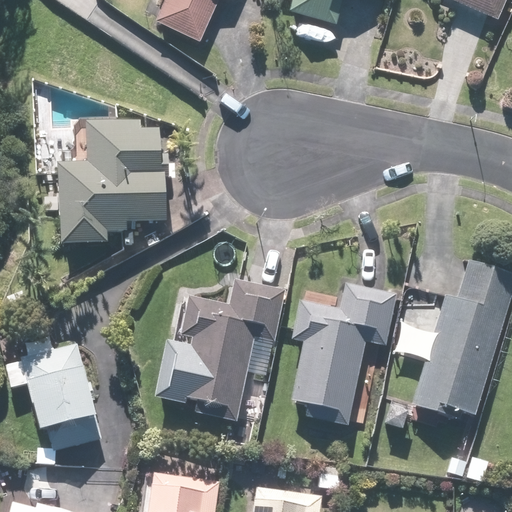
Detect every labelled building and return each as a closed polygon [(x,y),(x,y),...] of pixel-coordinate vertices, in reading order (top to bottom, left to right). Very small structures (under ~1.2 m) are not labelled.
[(221,0),(229,3),(230,0),(165,0),(153,27),(199,46),(218,0),(221,0)] [(290,0),(286,15),(333,28),(340,0),(290,0)] [(438,0),(495,24),(505,0),(438,0)] [(137,124),(81,127),(83,166),(53,167),(57,251),(104,248),(104,235),(123,234),(123,225),(164,223),(162,176),(158,176),(156,131),(137,132),(137,124)] [(473,419),(511,291),(511,275),(467,262),(455,303),(442,299),(409,407),(459,422),(461,415),(473,419)] [(192,416),(234,425),(252,341),(273,345),(284,292),(232,281),(227,307),(187,298),(178,337),(190,340),(177,401),(194,405),(192,416)] [(302,420),(344,429),(363,345),(384,349),(395,296),(342,285),(337,311),(297,303),(288,342),(300,344),(287,406),(305,409),(302,420)] [(98,441),(82,376),(84,376),(76,346),(17,361),(24,384),(23,384),(35,435),(43,433),(48,454),(98,441)] [(134,511),(211,511),(214,481),(144,475),(143,488),(136,488),(134,511)] [(314,511),(316,498),(255,490),(252,511),(314,511)]
